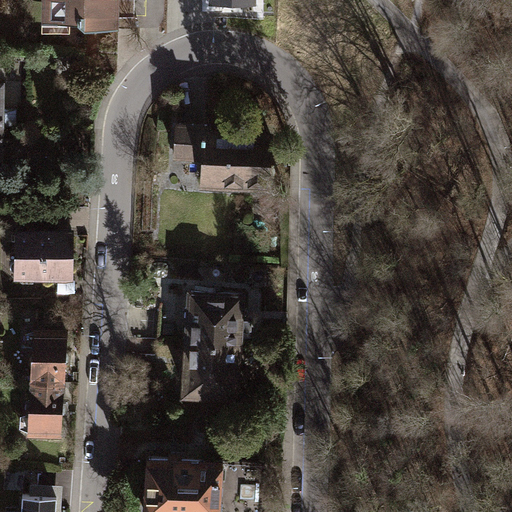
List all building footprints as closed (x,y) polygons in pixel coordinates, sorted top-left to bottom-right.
[(49,0),(50,20),(78,20),(85,27),(120,27),(119,0),(49,0)] [(0,124),(16,124),(15,107),(0,107),(0,83),(0,82),(0,124)] [(207,123),(176,121),(174,151),(190,152),(190,162),(203,162),(202,181),(205,181),(209,187),(221,187),(224,183),(269,185),(271,134),(206,131),(207,123)] [(16,272),(71,272),(71,231),(16,231),(16,235),(11,235),(11,241),(16,241),(16,255),(13,255),(9,259),(9,265),(14,269),(16,269),(16,272)] [(190,289),(187,340),(237,343),(241,293),(190,289)] [(32,379),(64,381),(67,331),(35,329),(32,379)] [(187,340),(157,338),(156,357),(186,358),(187,340)] [(186,358),(184,391),(234,394),(237,343),(187,340),(186,358)] [(61,433),(64,381),(32,379),(28,431),(61,433)] [(145,511),(231,511),(235,461),(149,455),(145,511)] [(235,461),(231,511),(261,511),(264,462),(235,461)] [(21,511),(54,511),(56,493),(22,492),(21,511)]
